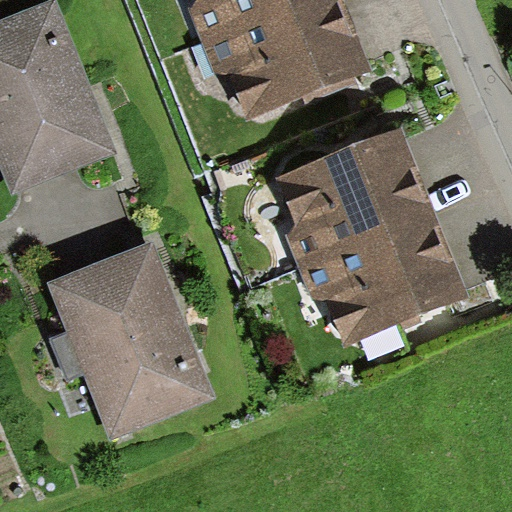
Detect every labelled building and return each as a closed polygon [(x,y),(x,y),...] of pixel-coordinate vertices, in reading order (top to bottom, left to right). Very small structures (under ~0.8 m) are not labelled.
[(205,0),(219,33),(298,0),(205,0)] [(337,0),(298,0),(219,33),(257,123),(319,97),(369,76),(337,0)] [(49,2),(0,21),(0,160),(10,186),(107,148),(85,92),(49,2)] [(319,255),(431,208),(396,125),(345,146),(284,172),(319,255)] [(431,208),(319,255),(356,345),(415,320),(469,298),(431,208)] [(149,245),(52,284),(111,430),(208,391),(173,305),(149,245)]
